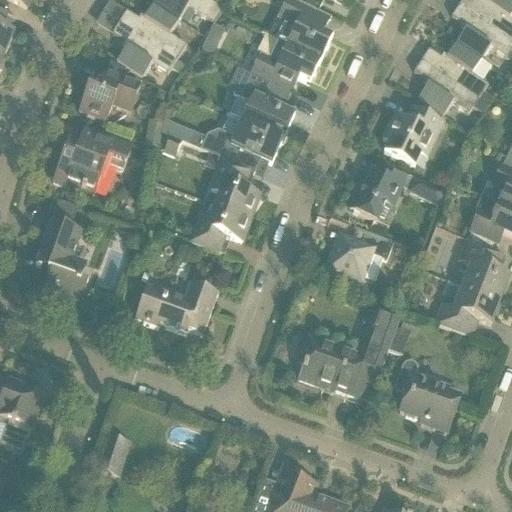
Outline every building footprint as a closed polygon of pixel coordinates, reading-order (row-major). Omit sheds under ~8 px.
[(2,0),(25,11),(30,0),(2,0)] [(202,0),(157,0),(152,8),(178,24),(186,11),(203,21),(211,27),(212,27),(222,12),(212,6),(202,0)] [(215,0),(213,5),(219,10),(225,0),(215,0)] [(286,0),(275,22),(286,27),(277,44),(320,64),(332,41),(322,36),(330,21),(317,15),(299,6),(286,0)] [(326,0),(344,8),(348,1),(350,3),(351,0),(326,0)] [(469,0),(463,0),(458,8),(511,45),(511,24),(509,22),(511,16),(511,4),(505,0),(486,0),(483,5),(478,6),(469,0)] [(178,24),(152,8),(143,22),(138,23),(125,14),(118,26),(176,63),(176,62),(184,49),(185,48),(169,38),(178,24)] [(511,45),(458,8),(450,20),(463,28),(464,33),(455,47),(480,64),(489,51),(505,62),(510,54),(511,55),(511,45)] [(0,32),(0,30),(3,23),(6,15),(0,12),(0,60),(2,62),(12,37),(0,32)] [(175,64),(176,63),(118,26),(111,37),(124,46),(125,51),(115,65),(141,82),(150,67),(166,78),(170,72),(175,64)] [(259,57),(248,78),(281,93),(281,92),(290,97),(298,82),(309,88),(320,64),(277,44),(264,37),(257,52),(259,57)] [(206,42),(200,53),(211,58),(217,47),(206,42)] [(428,53),(420,64),(477,103),(487,110),(492,102),(482,95),(487,88),(481,84),(471,77),(480,64),(455,47),(446,61),(441,62),(428,53)] [(184,49),(176,62),(185,67),(193,55),(184,49)] [(175,64),(170,72),(178,78),(184,70),(175,64)] [(420,64),(413,75),(425,84),(426,89),(417,103),(433,115),(442,120),(451,106),(467,117),(472,111),(482,118),(487,110),(477,103),(420,64)] [(89,85),(78,115),(105,126),(111,109),(129,116),(139,89),(125,83),(128,76),(110,65),(106,76),(103,75),(98,88),(89,85)] [(228,68),(224,75),(232,79),(235,71),(228,68)] [(236,101),(228,118),(241,123),(282,142),(284,138),(294,117),(291,115),(283,112),(289,97),(290,98),(291,97),(290,97),(281,92),(281,93),(248,78),(236,72),(229,87),(233,99),(236,101)] [(443,126),(411,110),(405,122),(394,117),(381,143),(387,146),(383,155),(413,170),(419,158),(426,162),(443,126)] [(204,142),(199,154),(221,163),(249,175),(249,176),(253,178),(253,177),(260,163),(268,166),(270,168),(280,146),(282,142),(241,123),(233,141),(218,133),(206,138),(204,142)] [(163,130),(162,138),(169,141),(174,129),(173,129),(164,125),(163,130)] [(147,135),(145,150),(159,152),(161,138),(147,135)] [(129,153),(101,143),(83,136),(77,150),(67,146),(52,186),(70,193),(71,190),(90,197),(92,198),(104,167),(121,174),(129,153)] [(159,152),(158,154),(165,157),(173,160),(180,146),(171,142),(169,141),(162,138),(161,138),(159,152)] [(221,163),(210,194),(219,197),(214,209),(246,221),(249,213),(252,214),(258,199),(247,195),(243,193),(249,176),(249,175),(221,163)] [(407,179),(400,175),(382,167),(376,178),(370,176),(361,194),(358,192),(348,213),(375,226),(384,208),(391,211),(407,179)] [(487,186),(480,200),(511,214),(511,174),(505,171),(501,169),(492,189),(487,186)] [(437,211),(444,197),(413,182),(406,196),(437,211)] [(478,215),(469,235),(474,237),(492,246),(497,248),(502,237),(511,241),(511,214),(480,200),(474,214),(478,215)] [(57,206),(53,217),(72,224),(76,213),(57,206)] [(200,218),(190,247),(219,258),(220,256),(225,240),(229,242),(240,246),(246,231),(244,229),(246,221),(214,209),(205,206),(200,218)] [(84,272),(85,268),(70,263),(80,237),(50,226),(34,268),(40,270),(41,268),(48,270),(46,274),(49,275),(43,291),(80,305),(91,274),(84,272)] [(329,261),(324,275),(361,288),(363,283),(371,286),(380,263),(385,265),(392,246),(356,233),(352,244),(337,239),(332,252),(334,253),(331,262),(329,261)] [(498,305),(507,281),(495,276),(502,259),(466,244),(458,265),(469,269),(461,291),(498,305)] [(408,254),(406,260),(410,268),(416,270),(421,258),(408,254)] [(201,340),(217,298),(189,288),(182,307),(166,302),(168,298),(146,290),(134,324),(157,333),(158,329),(186,339),(187,335),(201,340)] [(441,310),(434,328),(470,342),(476,325),(489,329),(498,305),(461,291),(456,305),(452,304),(445,307),(443,311),(441,310)] [(382,369),(391,345),(399,321),(375,312),(366,336),(368,336),(359,361),(307,342),(297,368),(302,370),(298,384),(332,396),(333,394),(357,403),(364,384),(375,388),(382,369)] [(407,337),(411,325),(403,322),(399,334),(407,337)] [(446,437),(459,400),(447,395),(448,391),(413,379),(414,375),(415,375),(415,371),(413,367),(409,366),(405,367),(402,370),(394,393),(405,397),(399,416),(403,418),(404,420),(413,424),(416,422),(432,428),(431,432),(446,437)] [(0,426),(5,429),(0,443),(0,450),(20,458),(29,433),(31,433),(41,405),(36,404),(33,396),(34,392),(7,382),(6,383),(0,380),(0,426)] [(145,466),(129,511),(131,511),(150,511),(177,439),(143,427),(131,461),(145,466)] [(96,473),(121,480),(132,444),(107,437),(96,473)] [(177,439),(150,511),(167,511),(180,479),(191,483),(200,456),(195,454),(197,447),(177,439)] [(346,511),(347,511),(312,499),(316,490),(298,483),(299,481),(291,478),(291,480),(280,477),(276,488),(263,483),(252,511),(346,511)] [(200,511),(210,511),(216,499),(202,493),(196,510),(200,511)]
